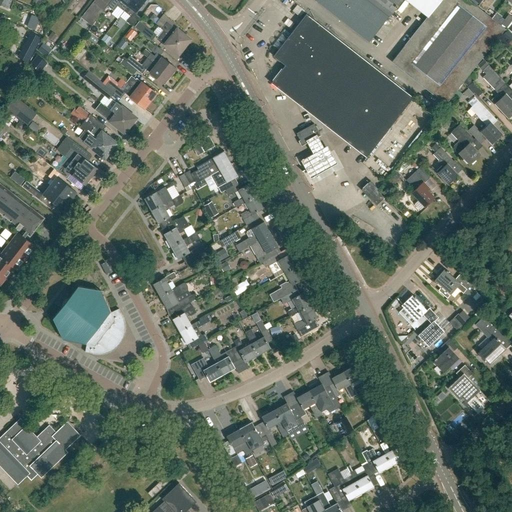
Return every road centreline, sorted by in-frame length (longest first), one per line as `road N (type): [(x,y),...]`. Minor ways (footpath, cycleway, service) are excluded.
road 1 (tertiary): [(367,312),(229,61)]
road 2 (residential): [(145,405),(185,409),(227,398),(280,373),(367,312)]
road 3 (unclassified): [(85,227),(200,78),(229,61)]
road 4 (residential): [(367,312),(511,152)]
road 5 (residential): [(145,405),(160,372),(158,340),(103,240),(85,227)]
road 6 (tertiary): [(441,469),(367,312)]
road 7 (residential): [(6,325),(145,405)]
road 8 (unclassified): [(6,325),(85,227)]
